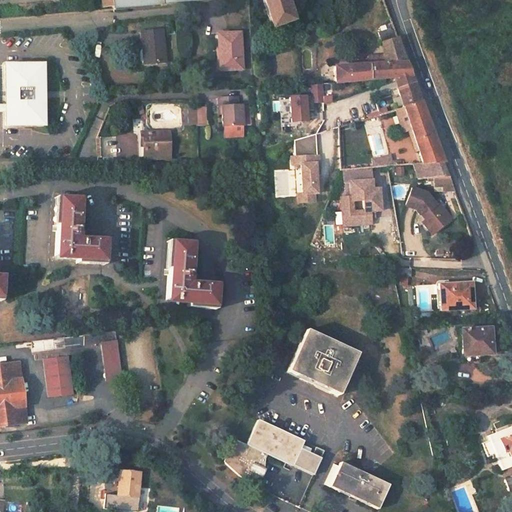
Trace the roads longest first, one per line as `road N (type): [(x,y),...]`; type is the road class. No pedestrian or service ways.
road 1 (tertiary): [(394,0),(511,310)]
road 2 (residential): [(239,511),(151,441),(126,435),(0,449)]
